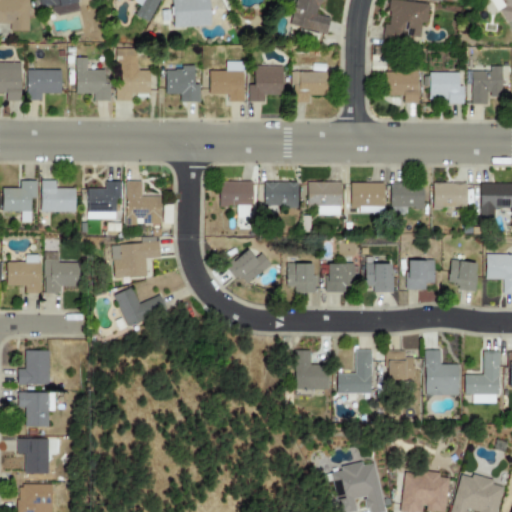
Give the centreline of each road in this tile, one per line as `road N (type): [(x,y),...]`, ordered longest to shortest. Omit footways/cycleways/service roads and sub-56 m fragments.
road 1 (residential): [(0,141),(511,144)]
road 2 (residential): [(186,239),(202,288),(249,319),(511,323)]
road 3 (residential): [(352,144),(359,0)]
